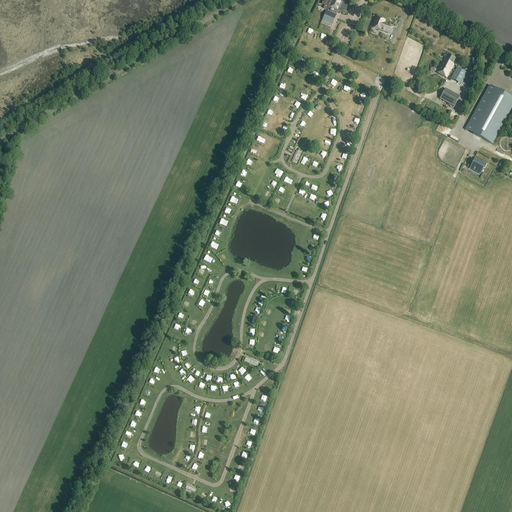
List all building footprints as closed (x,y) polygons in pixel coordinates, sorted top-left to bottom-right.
[(344,14),(350,0),(323,0),(322,4),(325,6),(323,9),(328,11),(329,8),(331,8),(330,11),(337,14),(338,11),(344,14)] [(330,29),(332,24),(336,15),(326,11),(322,20),(326,22),(324,26),(330,29)] [(390,34),(393,27),(384,23),(385,21),(376,18),(372,28),(381,31),(390,34)] [(443,59),(435,72),(446,78),(454,65),(452,64),(455,59),(448,55),(445,60),(443,59)] [(467,73),(457,68),(451,79),(461,84),(467,73)] [(492,145),(511,107),(511,98),(489,86),(465,130),(492,145)] [(440,99),(455,107),(460,97),(446,89),(440,99)] [(298,152),(293,163),(296,165),(302,153),(300,152),(301,150),(299,149),(298,152)] [(487,165),(476,159),(471,169),(482,175),(487,165)] [(205,260),(211,263),(213,257),(207,254),(205,260)] [(244,362),(255,367),(257,363),(246,358),(244,362)] [(192,384),(196,380),(192,376),(188,380),(192,384)]
